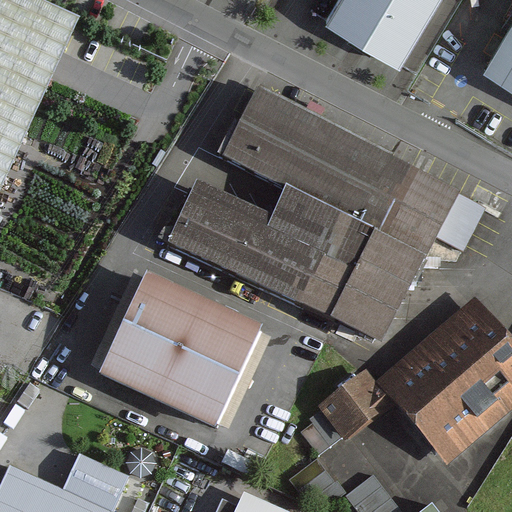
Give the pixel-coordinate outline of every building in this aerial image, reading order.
[(336,0),(326,18),(398,61),(434,0),(336,0)] [(511,36),(493,70),(511,81),(511,36)] [(202,179),(172,240),(385,343),(437,235),(465,248),(487,202),(259,93),(229,155),(288,184),(274,213),(202,179)] [(145,276),(102,370),(217,422),(260,328),(145,276)] [(321,405),(347,437),(397,397),(448,460),(511,407),(511,338),(480,299),(375,383),(365,370),(321,405)] [(306,505),(340,491),(327,459),(293,472),(306,505)] [(0,497),(0,511),(99,511),(11,473),(0,497)] [(360,511),(401,511),(378,474),(348,493),(360,511)] [(288,511),(247,493),(238,511),(288,511)]
